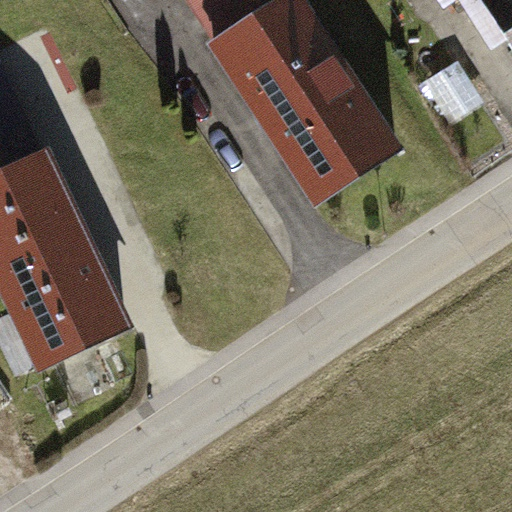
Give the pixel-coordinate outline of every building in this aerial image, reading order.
[(203,0),(229,36),(274,5),(270,0),(203,0)] [(280,0),(274,5),(229,36),(215,46),(323,198),(400,144),(298,0),(280,0)] [(511,0),(486,0),(511,36),(511,0)] [(0,181),(32,164),(0,94),(0,181)] [(32,164),(0,181),(0,277),(40,366),(129,326),(51,155),(32,164)]
